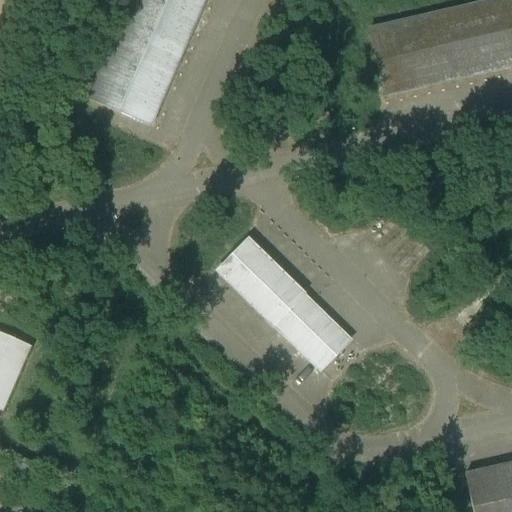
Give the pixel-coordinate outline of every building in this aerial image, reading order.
[(206,0),(128,0),(85,101),(150,128),(206,0)] [(511,68),(511,0),(492,0),(367,29),(383,99),(511,68)] [(330,125),(327,113),(312,117),(314,129),(330,125)] [(285,135),(281,116),(267,119),(271,138),(285,135)] [(247,239),(214,273),(271,330),(272,329),(319,375),(351,342),(304,296),(305,295),(247,239)] [(0,421),(0,422),(31,349),(0,334),(0,421)] [(511,511),(511,463),(463,475),(471,511),(511,511)]
